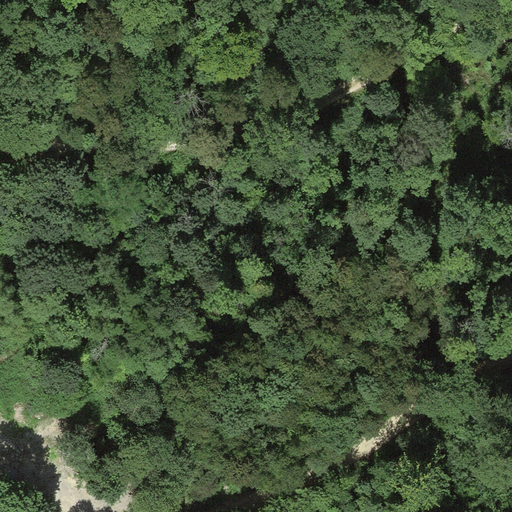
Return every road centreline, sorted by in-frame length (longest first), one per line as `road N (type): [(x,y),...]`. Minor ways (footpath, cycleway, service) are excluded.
road 1 (track): [(494,0),(356,79),(198,138),(117,147),(0,135)]
road 2 (track): [(511,355),(308,479),(236,511)]
